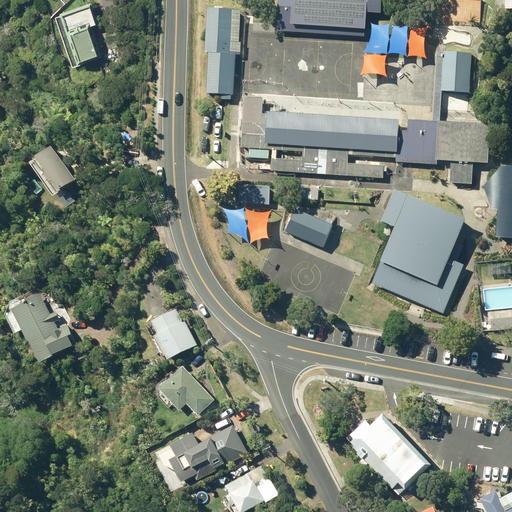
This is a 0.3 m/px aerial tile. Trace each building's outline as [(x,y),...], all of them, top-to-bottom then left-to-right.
[(90,0),(62,9),(80,62),(105,54),(94,24),(101,22),(93,0),(90,0)] [(239,57),(240,44),(237,44),(239,9),(235,9),(235,0),(206,0),(206,9),(207,9),(204,53),(208,53),(205,95),(220,96),(220,101),(226,101),(230,101),(230,96),(232,96),(235,56),(239,57)] [(511,0),(503,0),(504,9),(511,9),(511,0)] [(436,52),(433,91),(469,94),(471,55),(436,52)] [(489,165),(492,125),(424,121),(423,133),(400,132),(400,121),(267,112),(267,118),(261,117),(262,99),(243,98),(240,149),(301,153),(301,162),(271,160),(270,172),(382,179),(383,167),(347,165),(347,156),(395,159),(395,163),(436,166),(437,161),(450,162),(449,183),(472,185),(473,163),(489,165)] [(42,155),(66,188),(81,179),(58,145),(42,155)] [(496,239),(511,240),(511,167),(501,167),(481,190),(491,212),(497,213),(496,239)] [(275,186),(253,184),(252,200),(273,202),(275,186)] [(298,199),(320,200),(320,189),(299,188),(298,199)] [(409,198),(395,192),(381,224),(395,230),(371,286),(443,317),(464,268),(457,265),(464,249),(457,247),(468,222),(409,197),(409,198)] [(79,202),(82,206),(88,200),(84,196),(79,202)] [(326,222),(296,209),(286,232),(323,248),(324,247),(332,251),(332,252),(371,269),(383,243),(344,225),(340,234),(339,234),(331,231),(333,225),(335,221),(328,218),(326,222)] [(488,265),(488,276),(509,276),(509,266),(488,265)] [(33,340),(44,362),(80,345),(69,324),(60,329),(57,321),(62,319),(59,311),(54,314),(44,294),(16,309),(31,341),(33,340)] [(159,336),(171,359),(200,345),(181,308),(155,320),(162,334),(159,336)] [(511,316),(493,319),(494,330),(511,328),(511,316)] [(190,403),(201,415),(218,400),(187,366),(162,388),(182,410),(190,403)] [(429,405),(439,407),(441,398),(431,395),(429,405)] [(351,451),(397,498),(404,491),(406,493),(433,468),(384,416),(371,429),(365,424),(346,441),(353,449),(351,451)] [(173,459),(185,482),(198,475),(201,480),(251,453),(236,425),(212,438),(213,439),(204,444),(197,432),(174,444),(180,456),(173,459)] [(228,486),(242,511),(245,511),(267,500),(268,502),(282,494),(272,477),(264,481),(257,468),(228,486)] [(458,493),(461,499),(467,495),(464,490),(458,493)] [(511,511),(511,493),(504,498),(500,490),(483,499),(490,511),(489,511),(511,511)] [(203,508),(206,511),(217,511),(219,511),(210,502),(203,508)]
